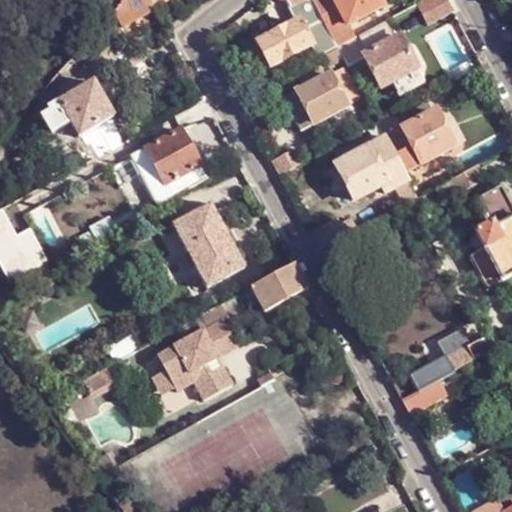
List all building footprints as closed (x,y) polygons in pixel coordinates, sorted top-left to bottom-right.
[(121,0),(102,0),(99,4),(110,14),(120,2),(121,0)] [(121,0),(120,2),(129,15),(153,5),(150,0),(121,0)] [(150,0),(153,5),(155,9),(168,0),(150,0)] [(312,0),(286,0),(299,22),(259,44),(272,68),(331,35),(312,0)] [(338,49),(347,44),(333,17),(342,12),(349,26),(384,7),(380,0),(312,0),(331,35),(335,43),(338,49)] [(428,0),(418,6),(429,25),(455,11),(448,0),(428,0)] [(110,14),(99,26),(109,34),(118,25),(129,15),(120,2),(110,14)] [(345,61),(352,73),(370,63),(383,88),(395,82),(402,94),(423,82),(400,38),(396,40),(387,23),(347,44),(338,49),(345,61)] [(328,47),(331,53),(338,49),(335,43),(328,47)] [(337,64),(345,61),(338,49),(331,53),(337,64)] [(50,139),(65,129),(72,142),(118,116),(118,114),(122,110),(128,110),(108,75),(107,78),(103,81),(97,81),(45,111),(47,115),(39,119),(50,139)] [(346,107),(330,77),(299,93),(316,124),(346,107)] [(364,116),(371,128),(379,123),(372,112),(364,116)] [(379,123),(405,174),(454,148),(436,114),(404,130),(396,114),(379,123)] [(397,187),(408,205),(419,199),(405,174),(379,123),(371,128),(376,138),(381,135),(384,141),(338,166),(357,200),(382,186),(386,193),(397,187)] [(175,201),(210,182),(207,177),(201,168),(181,132),(134,158),(153,194),(166,187),(175,201)] [(274,161),(281,176),(304,163),(296,149),(274,161)] [(201,168),(207,177),(212,175),(206,165),(201,168)] [(486,181),(479,166),(438,189),(442,197),(446,194),(450,201),(486,181)] [(511,203),(503,187),(476,202),(490,228),(472,239),(479,253),(471,258),(489,291),(511,278),(511,203)] [(211,207),(173,228),(208,292),(247,271),(211,207)] [(91,246),(131,225),(124,213),(85,234),(91,246)] [(313,234),(322,251),(364,229),(358,217),(346,223),(344,217),(313,234)] [(310,293),(296,267),(253,290),(261,304),(267,316),(276,311),(304,296),(310,293)] [(44,289),(55,283),(48,269),(36,275),(44,289)] [(253,290),(222,307),(229,321),(261,304),(253,290)] [(304,296),(276,311),(280,319),(308,304),(304,296)] [(222,307),(197,321),(204,335),(227,322),(229,321),(222,307)] [(204,335),(160,358),(169,374),(179,392),(180,395),(198,385),(208,403),(236,387),(226,369),(215,376),(211,367),(222,360),(243,349),(240,345),(227,322),(204,335)] [(420,392),(438,383),(498,350),(490,336),(467,348),(472,356),(453,366),(448,356),(411,377),(420,392)] [(129,337),(112,347),(120,364),(138,354),(129,337)] [(222,360),(211,367),(215,376),(226,369),(222,360)] [(105,372),(85,383),(93,397),(117,384),(109,370),(105,372)] [(169,374),(156,381),(166,399),(179,392),(169,374)] [(403,401),(412,418),(447,400),(438,383),(420,392),(403,401)] [(146,511),(144,509),(141,511),(137,511),(115,481),(108,487),(126,511),(146,511)]
